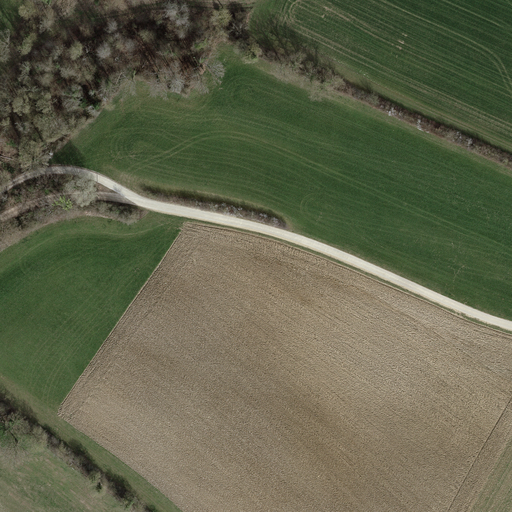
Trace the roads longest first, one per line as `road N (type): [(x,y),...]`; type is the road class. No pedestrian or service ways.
road 1 (track): [(511,325),(298,238),(133,197)]
road 2 (track): [(133,197),(69,169),(35,171),(0,190)]
road 3 (track): [(133,197),(57,196),(0,218)]
